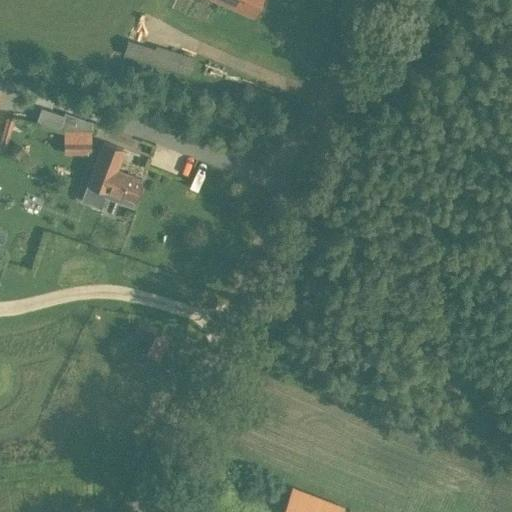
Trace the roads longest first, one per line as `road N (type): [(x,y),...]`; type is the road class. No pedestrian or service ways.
road 1 (unclassified): [(144,511),(375,0)]
road 2 (unknown): [(229,328),(125,294),(0,309)]
